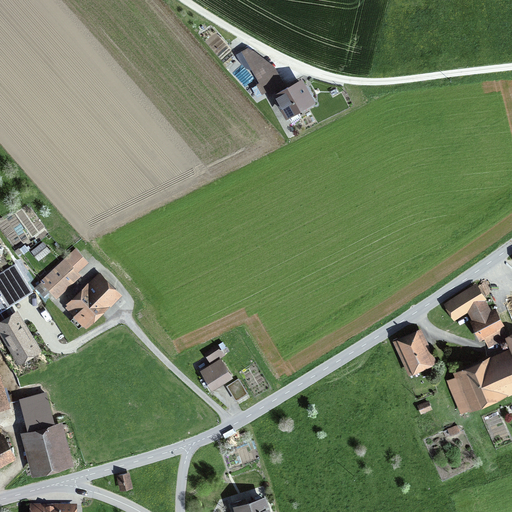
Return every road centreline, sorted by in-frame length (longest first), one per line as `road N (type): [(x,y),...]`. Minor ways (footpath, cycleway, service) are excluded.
road 1 (tertiary): [(511,245),(298,385),(190,444)]
road 2 (track): [(511,66),(335,79),(276,56),(184,0)]
road 3 (tertiary): [(190,444),(61,483)]
